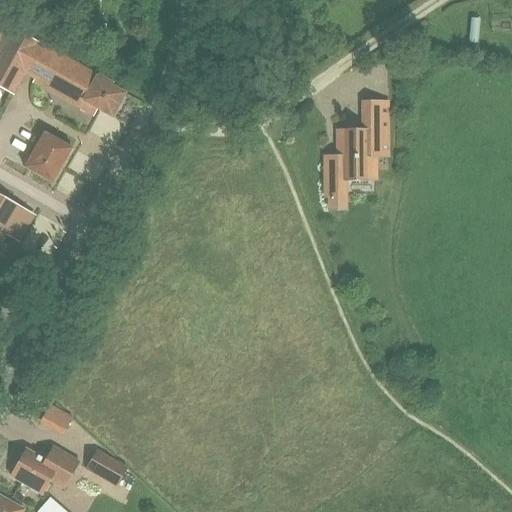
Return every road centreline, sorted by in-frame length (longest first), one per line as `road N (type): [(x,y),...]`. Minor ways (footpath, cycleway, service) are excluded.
road 1 (residential): [(153,125),(226,131),(264,119),(428,0)]
road 2 (unclassified): [(0,400),(153,125)]
road 3 (unclassified): [(153,125),(184,0)]
